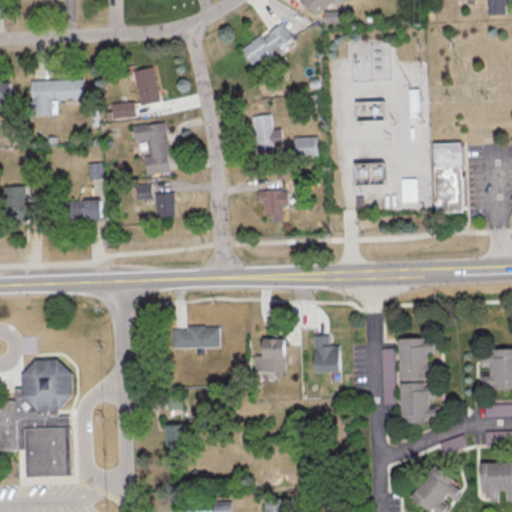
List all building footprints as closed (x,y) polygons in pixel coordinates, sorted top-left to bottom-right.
[(306,0),(304,6),(318,12),(320,6),(333,12),(338,0),(306,0)] [(488,0),(488,15),(507,15),(507,0),(488,0)] [(242,49),(252,66),(295,40),(284,23),(242,49)] [(162,102),(155,67),(135,71),(142,106),(162,102)] [(86,99),(85,80),(34,80),(34,115),(53,115),(53,99),(86,99)] [(0,83),(0,102),(15,103),(15,83),(0,83)] [(410,89),(410,117),(421,117),(421,89),(410,89)] [(115,118),(138,116),(136,102),(113,104),(115,118)] [(285,146),(283,128),(274,130),(272,114),(253,117),(258,150),(285,146)] [(148,174),(173,171),(168,122),(134,125),(136,142),(150,140),(152,156),(146,156),(148,174)] [(296,137),(296,157),(320,157),(320,137),(296,137)] [(437,168),(436,143),(465,142),(466,167),(437,168)] [(358,180),(388,180),(388,163),(358,163),(358,180)] [(466,167),(468,212),(438,214),(437,168),(466,167)] [(403,201),(419,201),(419,178),(403,178),(403,201)] [(153,185),(139,185),(139,197),(153,197),(153,185)] [(27,186),(5,186),(5,220),(42,220),(42,204),(27,204),(27,186)] [(273,223),(285,223),(285,205),(291,205),(291,190),(261,190),(261,215),(273,215),(273,223)] [(158,217),(177,217),(177,193),(158,193),(158,217)] [(105,200),(64,200),(64,220),(105,220),(105,200)] [(174,346),(221,346),(221,325),(174,325),(174,346)] [(317,370),(345,370),(345,343),(334,343),(334,334),(317,334),(317,370)] [(441,421),(441,379),(439,379),(439,336),(403,337),(404,421),(441,421)] [(290,337),(265,337),(265,370),(290,370),(290,337)] [(511,348),(484,348),(485,388),(511,387),(511,348)] [(25,388),(24,376),(40,359),(61,358),(76,374),(77,394),(62,410),(62,417),(73,416),(76,475),(31,477),(30,449),(0,450),(0,400),(18,400),(17,389),(25,388)] [(169,423),(169,449),(190,449),(190,423),(169,423)] [(511,460),(484,461),(485,499),(511,498),(511,460)] [(448,511),(467,485),(436,464),(415,495),(439,511),(448,511)] [(291,511),(292,497),(267,497),(266,511),(291,511)]
